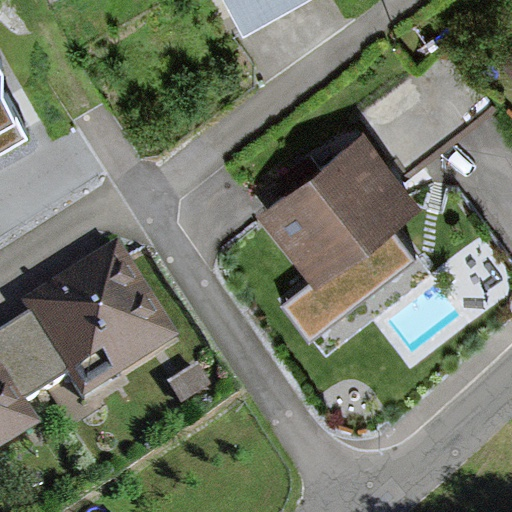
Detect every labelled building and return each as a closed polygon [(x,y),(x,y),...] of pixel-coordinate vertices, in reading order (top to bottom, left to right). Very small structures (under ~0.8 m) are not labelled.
[(219,0),(237,37),(312,0),(311,0),(219,0)] [(365,111),(404,165),(497,97),(458,43),(365,111)] [(0,141),(22,129),(0,90),(0,141)] [(423,210),(365,136),(258,219),(310,284),(281,307),(310,344),(416,261),(394,233),(423,210)] [(118,239),(21,300),(30,314),(0,333),(0,335),(37,394),(70,373),(86,399),(181,340),(118,239)] [(0,453),(42,427),(26,401),(37,394),(0,335),(0,453)]
